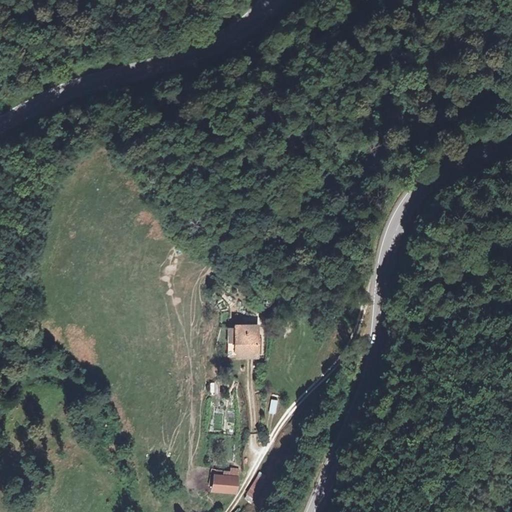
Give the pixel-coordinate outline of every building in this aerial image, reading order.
[(244,318),(237,319),(238,331),(245,329),(244,318)] [(238,331),(237,319),(214,321),(216,336),(218,336),(219,349),(240,346),(238,331)] [(207,322),(210,349),(219,349),(218,336),(216,336),(214,321),(207,322)] [(247,345),(245,329),(238,331),(240,346),(247,345)] [(275,414),(277,400),(270,399),(269,413),(275,414)] [(236,471),(215,470),(214,487),(231,487),(235,487),(236,474),(236,471)]
